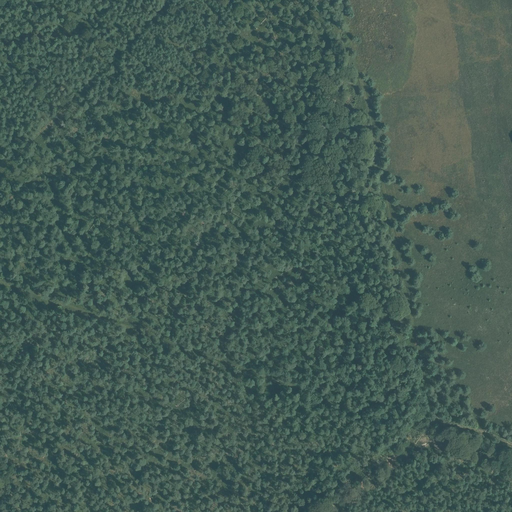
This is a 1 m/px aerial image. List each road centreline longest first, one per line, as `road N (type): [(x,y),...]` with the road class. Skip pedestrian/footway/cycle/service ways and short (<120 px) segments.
road 1 (track): [(0,283),(511,465)]
road 2 (track): [(341,0),(427,411),(423,433)]
road 3 (track): [(163,3),(0,174)]
